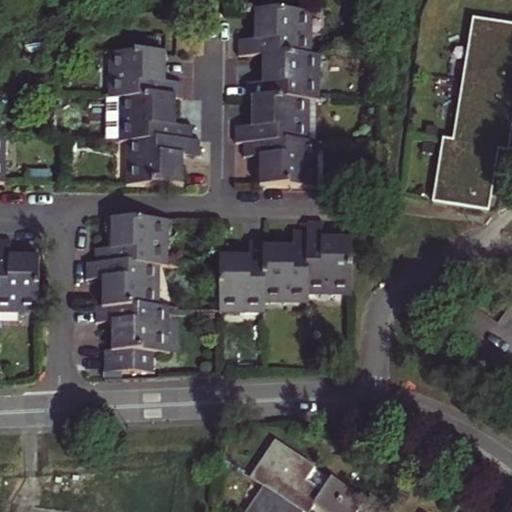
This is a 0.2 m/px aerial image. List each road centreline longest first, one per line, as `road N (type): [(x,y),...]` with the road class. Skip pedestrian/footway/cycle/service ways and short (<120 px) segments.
road 1 (tertiary): [(61,410),(339,401),(424,423),(511,474)]
road 2 (residential): [(59,210),(61,410)]
road 3 (residential): [(216,209),(217,25)]
road 4 (residential): [(59,210),(216,209)]
